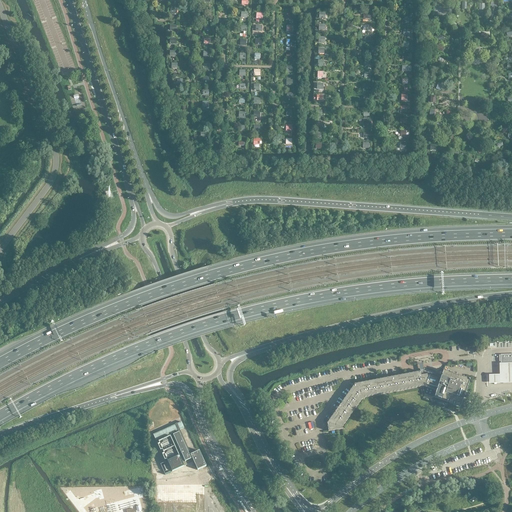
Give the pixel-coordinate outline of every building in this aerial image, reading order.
[(511,354),(501,355),(500,355),(501,365),(511,365),(511,354)] [(499,376),(487,376),(488,385),(511,383),(511,366),(498,366),(499,376)] [(467,387),(470,380),(468,380),(463,378),(457,376),(457,375),(456,375),(456,374),(455,374),(455,373),(454,373),(454,374),(453,374),(453,375),(450,373),(448,373),(443,371),(443,372),(441,377),(438,376),(437,376),(435,375),(434,375),(432,374),(431,374),(428,373),(427,373),(425,372),(425,371),(424,371),(424,372),(420,372),(419,372),(420,372),(417,373),(416,373),(413,373),(412,374),(410,374),(409,374),(406,375),(405,375),(402,376),(402,375),(401,376),(399,376),(398,376),(395,377),(394,377),(391,378),(391,377),(390,378),(388,378),(387,378),(387,379),(384,379),(383,379),(381,380),(380,379),(379,380),(380,380),(377,380),(376,380),(376,381),(373,381),(372,381),(370,382),(369,382),(366,382),(365,382),(365,383),(362,383),(361,383),(359,384),(358,384),(355,385),(355,384),(354,385),(355,385),(353,387),(352,387),(352,388),(351,390),(350,390),(350,391),(349,393),(348,393),(348,394),(347,396),(346,396),(346,397),(344,399),(344,400),(342,402),(342,403),(341,403),(342,403),(340,405),(340,406),(339,406),(340,406),(338,408),(337,409),(336,411),(335,412),(334,414),(333,415),(332,417),(331,417),(331,418),(329,420),(329,421),(327,423),(327,424),(328,427),(327,427),(328,428),(328,430),(328,431),(332,431),(334,431),(334,430),(336,430),(343,429),(342,428),(342,427),(343,426),(343,427),(343,426),(345,423),(345,424),(345,423),(346,423),(345,423),(347,420),(347,421),(347,420),(348,420),(349,417),(349,418),(350,417),(351,414),(351,415),(352,414),(353,411),(353,412),(354,411),(355,408),(356,408),(358,405),(360,402),(361,402),(360,402),(362,399),(363,399),(362,398),(363,398),(364,397),(364,398),(365,398),(365,397),(368,397),(369,397),(371,396),(372,396),(375,395),(375,396),(376,396),(376,395),(379,395),(380,395),(382,394),(383,394),(386,393),(386,394),(387,393),(390,393),(391,393),(390,392),(393,392),(394,392),(397,391),(398,391),(400,391),(401,391),(401,390),(404,390),(405,390),(408,389),(409,389),(411,388),(411,389),(412,389),(412,388),(415,388),(416,388),(419,387),(420,387),(422,386),(422,387),(423,387),(423,386),(424,394),(434,397),(460,407),(463,400),(464,397),(464,396),(465,396),(466,397),(466,398),(467,398),(468,398),(468,397),(469,397),(469,396),(469,395),(468,395),(467,395),(466,395),(465,395),(465,394),(465,393),(467,387),(468,387),(467,387)] [(191,455),(180,430),(184,428),(181,422),(177,424),(177,423),(175,424),(175,425),(153,435),(156,441),(178,431),(179,432),(173,435),(185,462),(191,459),(195,469),(195,470),(197,469),(197,468),(205,464),(199,451),(191,455)] [(184,466),(170,436),(158,442),(159,444),(158,444),(160,451),(162,450),(164,454),(162,454),(165,460),(167,460),(168,463),(166,464),(169,470),(171,470),(172,472),(184,466)]
